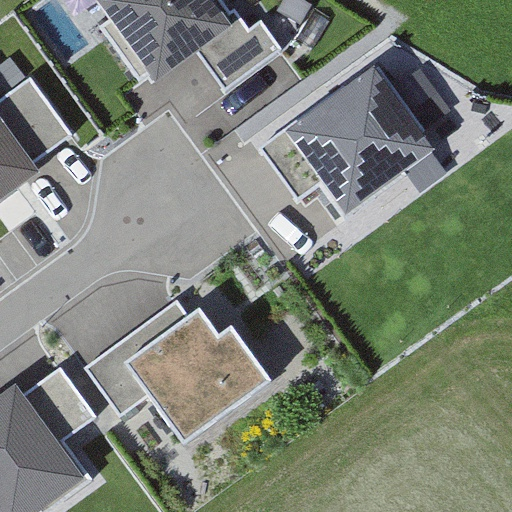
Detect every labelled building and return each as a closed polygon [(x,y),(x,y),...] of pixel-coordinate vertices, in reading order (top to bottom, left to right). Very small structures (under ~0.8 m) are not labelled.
[(212,0),(105,0),(94,8),(162,97),(202,67),(226,100),(280,60),(258,31),(244,42),(212,0)] [(436,164),(373,76),(258,157),(296,210),(322,192),(347,227),(436,164)] [(0,213),(39,184),(32,175),(71,146),(28,89),(0,110),(0,213)] [(177,312),(86,379),(120,424),(146,405),(185,458),(268,397),(230,346),(220,352),(200,325),(192,331),(177,312)] [(16,395),(0,407),(0,511),(59,511),(88,491),(62,455),(96,430),(60,380),(24,406),(16,395)]
